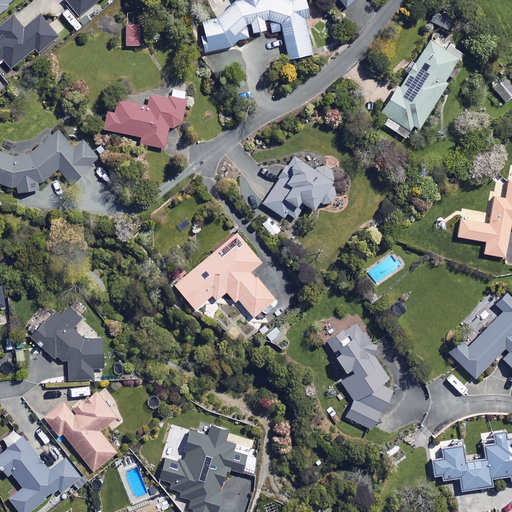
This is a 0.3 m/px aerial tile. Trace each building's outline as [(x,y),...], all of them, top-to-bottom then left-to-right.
[(0,0),(0,13),(9,5),(7,3),(11,0),(0,0)] [(65,0),(79,16),(98,0),(65,0)] [(267,19),(271,33),(281,30),(288,58),(312,52),(304,17),(308,16),(304,0),(234,0),(234,1),(215,16),(200,20),(203,34),(200,34),(203,51),(233,44),(233,40),(248,37),(245,23),(250,22),(252,31),(265,28),(263,20),(267,19)] [(58,36),(40,14),(23,28),(12,15),(0,24),(0,35),(1,37),(0,37),(0,62),(4,59),(10,67),(34,48),(37,52),(58,36)] [(140,23),(125,23),(125,45),(140,45),(140,23)] [(450,77),(456,68),(453,66),(457,60),(460,62),(466,53),(433,31),(398,85),(396,84),(379,110),(388,115),(382,123),(405,138),(413,125),(417,128),(446,84),(443,82),(447,75),(450,77)] [(511,97),(511,83),(505,75),(492,85),(506,102),(511,97)] [(111,109),(107,108),(103,128),(140,136),(139,142),(164,148),(168,129),(181,119),(187,91),(172,88),(171,95),(149,91),(146,103),(114,97),(111,109)] [(99,156),(80,135),(71,144),(58,131),(46,143),(40,143),(29,156),(0,146),(0,182),(18,186),(18,192),(40,187),(38,182),(58,170),(71,183),(99,156)] [(335,192),(334,182),(330,180),(333,176),(333,173),(331,168),(327,165),(323,163),(318,164),(314,168),(293,153),(275,179),(277,180),(262,201),(282,216),(286,212),(293,217),(301,207),(297,204),(299,200),(310,207),(316,199),(320,202),(322,202),(331,199),(335,192)] [(430,177),(430,169),(413,169),(413,176),(430,177)] [(511,219),(511,179),(507,178),(504,197),(493,195),(488,222),(459,217),(456,235),(485,240),(483,252),(504,256),(511,219)] [(280,229),(268,217),(261,224),(273,236),(280,229)] [(264,315),(278,304),(250,269),(260,261),(237,232),(174,284),(194,307),(211,293),(215,298),(225,290),(233,300),(237,297),(252,315),(260,309),(264,315)] [(511,298),(504,291),(493,302),(501,309),(467,345),(459,337),(446,350),(474,376),(504,346),(508,350),(501,357),(511,367),(511,298)] [(92,366),(102,366),(103,337),(84,337),(73,326),(82,316),(67,303),(58,313),(54,309),(29,337),(52,357),(55,354),(62,361),(67,355),(67,378),(92,379),(92,366)] [(380,381),(388,376),(372,349),(375,347),(357,317),(324,336),(346,373),(339,377),(351,397),(342,412),(367,427),(391,388),(380,381)] [(287,338),(278,325),(266,334),(275,346),(287,338)] [(116,416),(96,390),(70,410),(63,400),(43,415),(58,435),(62,431),(91,469),(115,450),(99,429),(116,416)] [(194,511),(214,511),(227,467),(252,474),(257,456),(233,450),(235,443),(224,439),(227,428),(210,423),(207,433),(188,428),(181,452),(184,453),(183,458),(179,457),(179,461),(163,456),(157,477),(171,481),(169,486),(178,489),(177,494),(190,497),(186,510),(194,511)] [(511,435),(506,436),(505,428),(489,430),(491,442),(481,443),(483,455),(463,458),(461,443),(440,446),(441,457),(429,458),(432,475),(439,473),(440,479),(457,476),(459,489),(491,484),(490,477),(507,474),(508,480),(511,480),(511,435)] [(29,439),(27,441),(22,435),(0,451),(0,465),(7,474),(11,471),(22,486),(8,496),(19,511),(26,511),(46,497),(44,494),(49,490),(52,492),(58,488),(60,491),(80,475),(65,456),(48,469),(34,450),(37,448),(29,439)] [(165,511),(161,499),(126,511),(165,511)]
